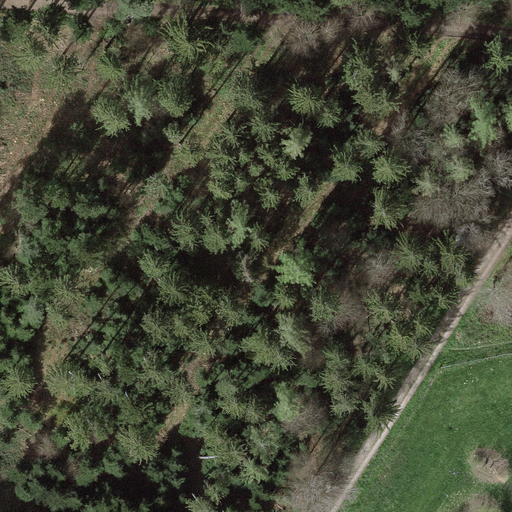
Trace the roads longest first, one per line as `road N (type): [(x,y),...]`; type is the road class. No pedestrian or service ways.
road 1 (track): [(511,40),(463,25),(80,14),(0,0)]
road 2 (track): [(0,126),(13,117),(231,79),(382,22)]
road 3 (track): [(330,511),(511,231)]
